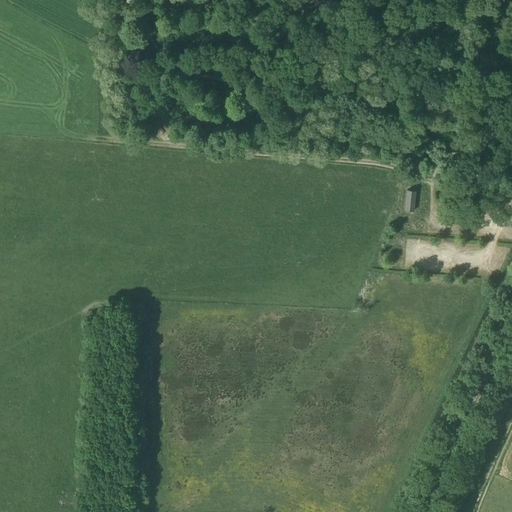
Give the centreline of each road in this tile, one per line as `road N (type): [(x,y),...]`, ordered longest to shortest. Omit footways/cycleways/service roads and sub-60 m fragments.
road 1 (track): [(141,146),(367,163),(511,196)]
road 2 (tertiary): [(419,511),(511,308)]
